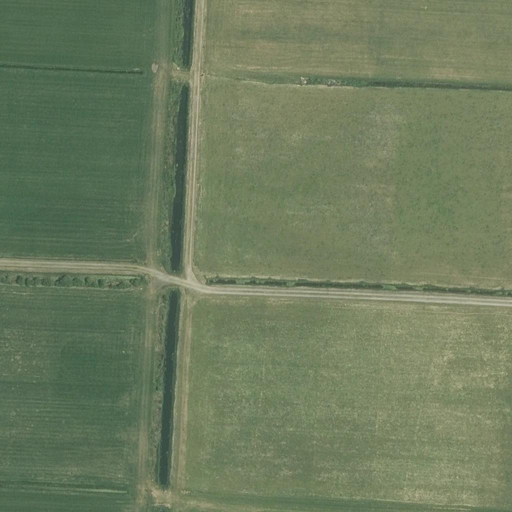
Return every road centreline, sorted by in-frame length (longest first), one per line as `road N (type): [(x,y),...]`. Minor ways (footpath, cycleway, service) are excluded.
road 1 (track): [(511,303),(210,291),(132,270),(0,263)]
road 2 (track): [(191,286),(200,0)]
